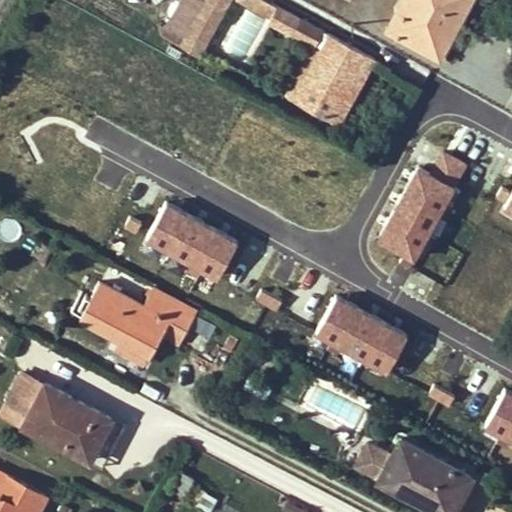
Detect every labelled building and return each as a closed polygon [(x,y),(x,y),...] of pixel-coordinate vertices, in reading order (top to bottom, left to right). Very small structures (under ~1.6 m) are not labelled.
[(204,0),(181,45),(199,54),(226,0),(204,0)] [(229,0),(321,47),(327,36),(258,0),(229,0)] [(461,0),(405,0),(389,29),(433,53),(461,0)] [(472,0),(461,0),(433,53),(441,57),(472,0)] [(366,56),(327,36),(321,47),(295,99),(334,119),(366,56)] [(373,60),(366,56),(334,119),(342,123),(373,60)] [(399,261),(408,266),(439,209),(448,214),(453,205),(444,200),(465,163),(443,151),(431,173),(418,165),(379,237),(405,251),(399,261)] [(511,190),(511,191),(502,186),(497,195),(507,200),(504,204),(511,207),(511,190)] [(202,267),(217,276),(237,240),(166,202),(147,239),(192,262),(187,271),(197,276),(202,267)] [(136,231),(141,222),(130,215),(125,224),(136,231)] [(122,337),(149,352),(153,353),(164,332),(181,341),(199,309),(154,285),(143,301),(100,278),(92,294),(83,289),(72,307),(81,312),(80,315),(122,337)] [(257,297),(278,308),(282,299),(261,288),(257,297)] [(349,348),(388,369),(407,334),(336,295),(316,330),(340,343),(335,352),(344,357),(349,348)] [(118,346),(144,360),(149,352),(122,337),(118,346)] [(95,450),(113,416),(46,381),(45,382),(24,370),(2,411),(64,443),(69,436),(95,450)] [(266,397),(272,387),(250,375),(244,384),(266,397)] [(429,392),(450,403),(455,394),(434,383),(429,392)] [(510,437),(511,437),(511,391),(505,388),(485,423),(501,432),(496,440),(505,445),(510,437)] [(95,450),(69,436),(64,443),(91,457),(95,450)] [(393,451),(387,449),(369,439),(359,455),(375,473),(379,478),(403,490),(406,484),(455,509),(473,473),(401,436),(393,451)] [(0,468),(0,511),(37,511),(47,494),(0,468)] [(194,475),(182,469),(172,486),(185,493),(194,475)] [(453,511),(455,509),(406,484),(403,490),(444,511),(453,511)]
